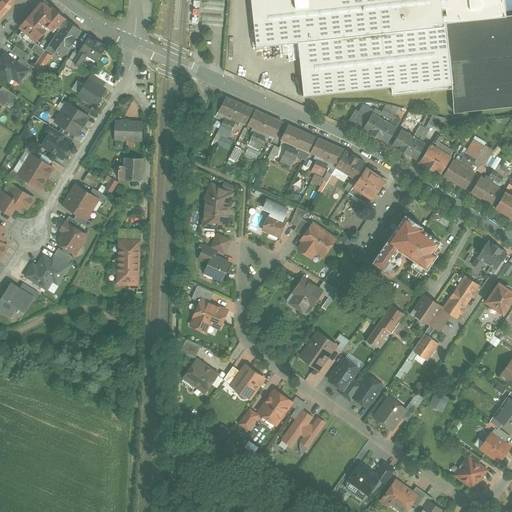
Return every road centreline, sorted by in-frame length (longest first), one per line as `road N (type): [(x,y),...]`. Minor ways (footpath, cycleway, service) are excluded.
road 1 (residential): [(245,186),(240,313),(250,347),(482,511)]
road 2 (unclassified): [(133,43),(361,146),(511,234)]
road 3 (residential): [(133,43),(121,88),(29,236)]
